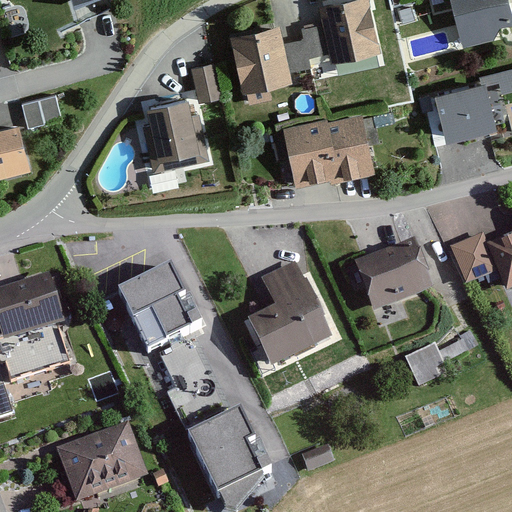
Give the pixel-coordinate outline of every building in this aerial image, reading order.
[(367,0),(333,0),(313,4),(316,21),(321,49),(325,63),(378,52),(367,0)] [(501,0),(443,0),(454,39),(508,24),(501,0)] [(296,34),(279,36),(285,68),(305,65),(303,52),(321,49),(316,21),(295,25),(296,34)] [(279,23),(224,32),(234,92),(289,82),(285,68),(279,36),(279,23)] [(209,60),(188,64),(195,97),(216,93),(209,60)] [(474,83),(425,94),(433,134),(482,123),(477,98),(511,90),(511,65),(472,74),(474,83)] [(51,93),(19,101),(25,125),(58,117),(51,93)] [(190,97),(137,106),(148,166),(201,157),(190,97)] [(357,112),(278,128),(290,184),(309,180),(346,173),(368,168),(357,112)] [(11,124),(0,126),(0,172),(21,168),(11,124)] [(478,235),(461,241),(474,278),(491,272),(497,290),(511,284),(511,207),(499,213),(507,235),(481,244),(478,235)] [(406,242),(348,265),(367,313),(425,290),(406,242)] [(293,264),(260,279),(273,309),(241,324),(263,371),(329,342),(293,264)] [(171,267),(118,292),(149,357),(160,350),(193,336),(202,331),(171,267)] [(0,282),(0,366),(5,383),(75,362),(47,268),(0,282)] [(193,336),(160,350),(175,385),(208,369),(193,336)] [(434,340),(405,353),(418,382),(447,370),(434,340)] [(228,410),(208,369),(175,385),(175,390),(167,394),(185,431),(228,410)] [(242,411),(190,436),(219,495),(270,470),(242,411)] [(124,420),(55,445),(75,501),(145,476),(124,420)]
